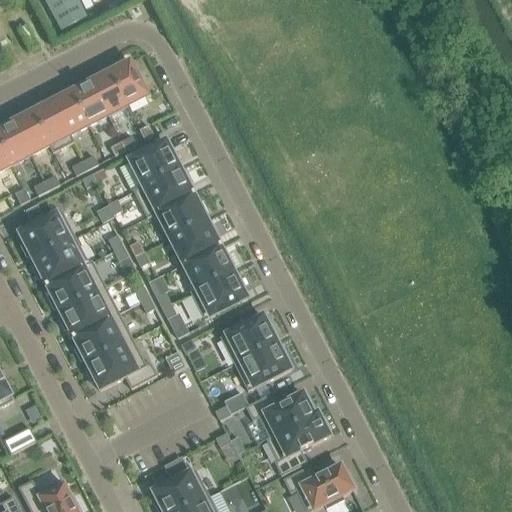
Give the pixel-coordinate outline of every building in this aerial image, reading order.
[(86,21),(75,0),(43,0),(61,34),(86,21)] [(27,27),(18,32),(29,53),(38,49),(27,27)] [(117,71),(109,76),(127,110),(147,99),(127,62),(115,68),(117,71)] [(101,80),(90,85),(108,119),(127,110),(109,76),(101,80)] [(80,91),(71,95),(88,129),(108,119),(90,85),(80,91)] [(52,105),(73,146),(74,146),(70,139),(88,129),(71,95),(62,100),(52,105)] [(73,146),(52,105),(41,111),(32,115),(54,156),(73,146)] [(23,116),(11,122),(31,159),(49,150),(53,157),(54,156),(32,115),(25,119),(23,116)] [(2,131),(0,131),(0,146),(12,169),(31,159),(11,122),(0,127),(2,131)] [(139,134),(145,144),(154,140),(148,129),(139,134)] [(136,149),(130,138),(120,143),(125,154),(136,149)] [(125,154),(120,143),(109,149),(115,159),(125,154)] [(177,167),(181,165),(174,153),(171,154),(166,144),(140,158),(128,164),(142,189),(133,194),(133,195),(179,171),(177,167)] [(0,175),(12,169),(0,146),(0,175)] [(138,155),(127,161),(128,164),(140,158),(138,155)] [(92,158),(81,163),(87,174),(98,168),(92,158)] [(71,169),(76,179),(87,174),(81,163),(71,169)] [(192,196),(188,188),(192,186),(185,174),(182,176),(179,171),(133,195),(147,221),(194,197),(193,195),(192,196)] [(103,172),(92,178),(97,187),(108,181),(103,172)] [(54,177),(43,183),(49,194),(59,188),(54,177)] [(82,183),(86,192),(97,187),(92,178),(82,183)] [(33,188),(38,199),(49,194),(43,183),(33,188)] [(24,193),(15,198),(20,208),(29,204),(24,193)] [(206,223),(204,219),(208,217),(201,205),(198,206),(194,199),(195,198),(194,197),(147,221),(147,222),(156,217),(169,242),(206,223)] [(114,219),(122,214),(117,203),(108,208),(114,219)] [(42,217),(37,208),(26,214),(31,223),(42,217)] [(61,214),(19,236),(24,247),(20,248),(27,261),(30,259),(32,263),(75,241),(61,214)] [(219,247),(215,240),(218,238),(212,226),(209,227),(206,223),(169,242),(182,268),(221,248),(220,247),(219,247)] [(117,239),(108,243),(114,254),(123,249),(117,239)] [(41,280),(46,289),(89,267),(75,241),(32,263),(35,268),(31,269),(38,282),(41,280)] [(138,245),(129,249),(135,260),(144,255),(138,245)] [(231,270),(234,269),(228,256),(225,258),(220,250),(222,250),(221,248),(182,268),(195,293),(190,296),(190,297),(233,275),(231,270)] [(123,249),(114,254),(119,265),(128,260),(123,249)] [(144,255),(135,260),(140,271),(149,266),(144,255)] [(59,315),(105,291),(92,265),(89,267),(46,289),(45,290),(46,291),(47,291),(51,298),(47,300),(53,312),(57,311),(59,315)] [(247,302),(242,292),(245,290),(239,278),(235,279),(233,275),(190,297),(204,324),(247,302)] [(119,317),(105,291),(59,315),(62,320),(58,321),(64,334),(68,332),(72,340),(71,340),(72,342),(119,317)] [(144,291),(135,295),(141,306),(149,301),(144,291)] [(165,297),(156,301),(162,312),(170,307),(165,297)] [(155,312),(149,301),(141,306),(146,317),(155,312)] [(170,307),(162,312),(167,322),(176,318),(170,307)] [(132,343),(119,317),(72,342),(72,343),(73,343),(77,350),(74,352),(80,364),(84,363),(86,367),(132,343)] [(218,337),(239,326),(236,319),(214,330),(218,337)] [(277,346),(275,341),(278,340),(272,328),(268,329),(263,319),(220,341),(234,368),(277,346)] [(145,369),(132,343),(86,367),(88,371),(85,373),(91,385),(95,384),(100,394),(125,381),(131,392),(157,379),(150,366),(145,369)] [(196,352),(191,343),(181,349),(185,358),(196,352)] [(292,372),(286,362),(289,361),(282,349),(280,350),(277,346),(234,368),(248,395),(292,372)] [(174,376),(185,370),(178,357),(167,362),(174,376)] [(0,411),(13,404),(3,385),(4,385),(0,377),(0,411)] [(266,444),(318,417),(317,416),(314,418),(311,412),(314,411),(307,397),(304,399),(303,397),(278,410),(271,397),(246,411),(253,424),(259,421),(269,441),(266,443),(266,444)] [(230,419),(226,410),(215,415),(220,424),(230,419)] [(312,448),(329,439),(318,417),(266,444),(277,465),(274,466),(281,480),(307,466),(301,454),(312,449),(312,448)] [(29,431),(3,445),(10,458),(36,445),(29,431)] [(226,437),(215,442),(220,451),(231,446),(226,437)] [(352,491),(356,489),(349,476),(345,479),(341,469),(327,476),(326,476),(315,482),(309,470),(283,483),(290,497),(296,494),(305,511),(317,511),(324,508),(326,511),(344,503),(342,499),(353,493),(352,491)] [(185,511),(209,500),(195,473),(152,495),(158,505),(154,507),(156,511),(185,511)] [(69,500),(61,483),(38,495),(32,484),(18,491),(29,511),(80,511),(73,498),(69,500)] [(20,511),(14,500),(0,507),(2,510),(0,510),(0,511),(20,511)] [(215,511),(209,500),(185,511),(215,511)]
